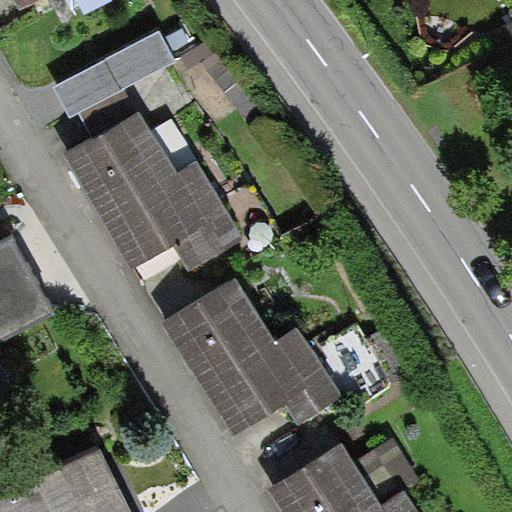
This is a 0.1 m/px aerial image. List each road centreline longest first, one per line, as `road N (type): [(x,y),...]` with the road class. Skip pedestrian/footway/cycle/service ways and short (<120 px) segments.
road 1 (residential): [(245,511),(0,98)]
road 2 (secondary): [(511,345),(369,122),(279,0)]
